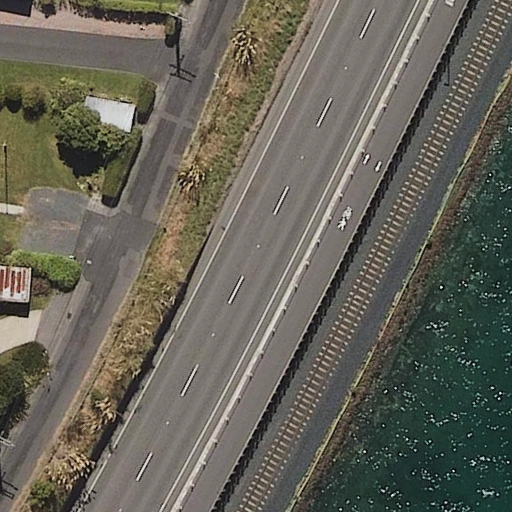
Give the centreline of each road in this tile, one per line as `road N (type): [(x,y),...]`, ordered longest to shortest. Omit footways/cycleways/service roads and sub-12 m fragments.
road 1 (trunk): [(370,0),(252,240),(101,511)]
road 2 (residential): [(0,503),(111,292),(231,0)]
